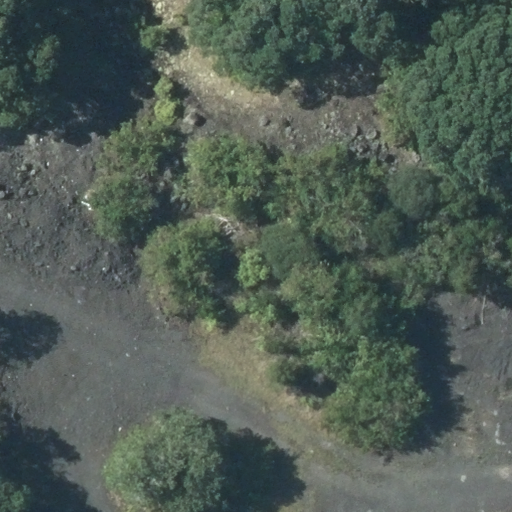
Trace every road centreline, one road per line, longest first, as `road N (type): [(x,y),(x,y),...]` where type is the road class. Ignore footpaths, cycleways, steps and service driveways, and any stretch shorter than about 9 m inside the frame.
road 1 (track): [(0,305),(220,407),(352,511)]
road 2 (track): [(121,364),(88,429),(79,468),(94,511)]
